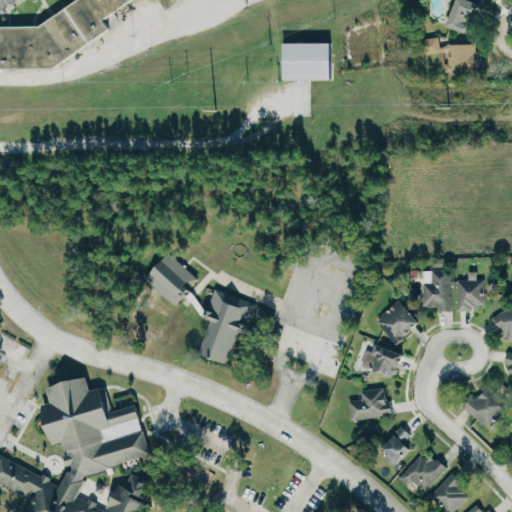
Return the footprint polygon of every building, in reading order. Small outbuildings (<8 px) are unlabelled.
[(0,27),(0,65),(54,65),(109,27),(102,16),(125,0),(159,0),(166,9),(180,0),(76,0),(37,27),(0,27)] [(10,0),(0,0),(0,8),(10,9),(10,0)] [(475,1),(463,0),(451,0),(450,30),(472,32),(475,1)] [(336,43),(288,43),(288,79),(336,80),(336,43)] [(447,71),(477,71),(477,45),(447,45),(447,71)] [(201,280),(173,254),(149,279),(177,305),(201,280)] [(424,309),(450,309),(450,270),(424,270),(424,309)] [(484,309),(484,280),(457,280),(457,309),(484,309)] [(209,320),(198,355),(232,365),(251,301),(213,289),(204,319),(209,320)] [(376,322),(397,343),(419,322),(398,300),(376,322)] [(511,305),(492,319),(508,343),(511,340),(511,305)] [(403,356),(377,345),(367,368),(393,379),(403,356)] [(487,428),(509,406),(487,385),(465,407),(487,428)] [(362,390),(363,400),(350,401),(352,420),(390,416),(387,387),(362,390)] [(397,466),(411,450),(404,443),(410,435),(402,428),(380,452),(397,466)] [(413,481),(424,493),(447,470),(427,450),(400,478),(408,486),(413,481)] [(106,510),(78,497),(87,477),(69,469),(62,485),(0,457),(0,484),(34,500),(28,511),(143,511),(156,485),(130,473),(123,487),(118,484),(106,510)] [(449,511),(457,511),(472,497),(461,486),(465,482),(457,473),(433,496),(449,511)]
